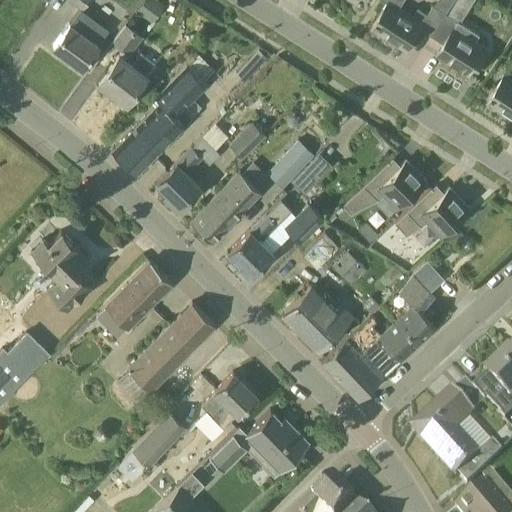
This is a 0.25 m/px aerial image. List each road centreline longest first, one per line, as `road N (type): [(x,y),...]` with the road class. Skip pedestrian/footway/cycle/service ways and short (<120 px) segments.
road 1 (secondary): [(359,427),(118,194),(0,97)]
road 2 (unclassified): [(511,176),(238,0)]
road 3 (residential): [(359,427),(511,284)]
